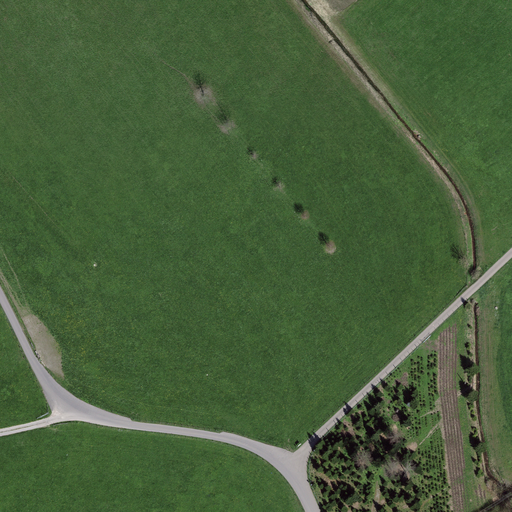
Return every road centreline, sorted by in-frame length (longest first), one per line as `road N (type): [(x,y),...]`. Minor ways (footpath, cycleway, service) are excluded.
road 1 (unclassified): [(0,294),(41,373),(75,416),(195,433),(291,459)]
road 2 (track): [(291,459),(511,252)]
